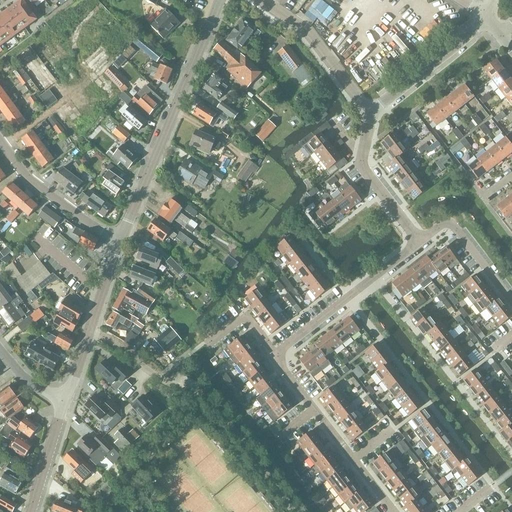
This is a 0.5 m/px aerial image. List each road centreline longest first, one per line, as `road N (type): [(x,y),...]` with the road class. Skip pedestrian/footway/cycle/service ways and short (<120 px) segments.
road 1 (tertiary): [(119,238),(221,0)]
road 2 (residential): [(422,243),(275,355)]
road 3 (tertiary): [(64,401),(119,238)]
road 4 (residential): [(369,114),(307,35),(257,0)]
road 5 (unclassified): [(119,238),(32,182),(0,142)]
road 6 (residential): [(369,114),(484,14)]
road 7 (residential): [(511,305),(448,224),(422,243)]
